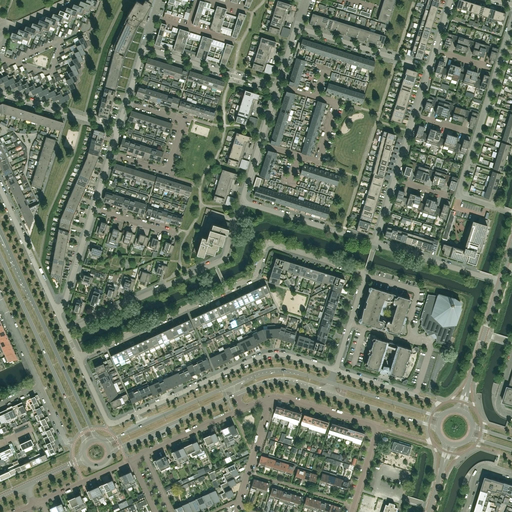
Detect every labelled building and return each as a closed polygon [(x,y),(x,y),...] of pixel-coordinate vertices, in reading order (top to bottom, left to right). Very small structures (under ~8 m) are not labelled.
[(92,5),(85,2),(80,0),(79,3),(80,3),(78,6),(86,8),(84,11),(89,13),(91,8),(92,5)] [(96,10),(100,1),(98,0),(86,0),(85,2),(92,5),(91,8),(96,10)] [(138,11),(142,3),(136,0),(131,8),(132,8),(138,11)] [(144,15),(152,3),(146,0),(144,0),(142,3),(138,11),(143,15),(144,15)] [(290,10),(292,5),(277,0),(276,6),(290,10)] [(387,23),(394,0),(383,0),(383,2),(382,7),(381,10),(380,9),(379,11),(380,11),(379,14),(378,20),(387,23)] [(471,13),(475,1),(472,0),(469,0),(466,11),(471,13)] [(203,7),(205,2),(200,1),(196,12),(201,14),(203,9),(209,11),(209,9),(203,7)] [(477,14),(480,2),(475,1),(471,13),(477,14)] [(482,16),(485,4),(480,2),(477,14),(482,16)] [(86,8),(78,6),(73,4),(73,6),(72,9),(79,11),(78,14),(82,16),(84,11),(86,8)] [(436,13),(437,8),(425,4),(425,5),(426,6),(425,9),(436,13)] [(487,17),(491,6),(485,4),(482,16),(487,17)] [(218,19),(222,7),(217,6),(215,10),(209,9),(209,11),(215,12),(213,18),(218,19)] [(284,14),(286,9),(288,10),(290,10),(276,6),(274,11),(284,14)] [(492,19),(496,7),(491,6),(487,17),(492,19)] [(79,11),(72,9),(67,7),(66,9),(65,12),(72,15),(73,15),(77,17),(78,14),(79,11)] [(225,13),(227,9),(222,7),(218,19),(223,21),(225,16),(231,17),(231,15),(225,13)] [(497,21),(501,9),(496,7),(492,19),(497,21)] [(134,17),(138,11),(132,8),(131,8),(128,14),(134,17)] [(436,13),(425,9),(424,9),(423,11),(424,11),(423,15),(434,18),(436,13)] [(503,22),(506,10),(501,9),(497,21),(503,22)] [(69,23),(72,15),(65,12),(60,10),(59,12),(58,15),(65,18),(64,21),(69,23)] [(141,21),(144,15),(143,15),(138,11),(134,17),(140,20),(141,21)] [(283,19),(284,14),(274,11),(273,16),(283,19)] [(201,14),(196,12),(192,24),(198,26),(199,21),(205,23),(206,21),(201,20),(200,19),(201,14)] [(65,18),(58,15),(53,13),(52,15),(51,18),(58,21),(59,22),(63,23),(64,21),(65,18)] [(241,26),(246,15),(239,13),(237,17),(231,15),(231,17),(237,19),(235,25),(241,26)] [(138,27),(141,21),(140,20),(134,17),(128,14),(126,17),(128,18),(126,22),(138,27)] [(315,25),(318,16),(313,14),(309,25),(312,26),(313,24),(315,25)] [(434,18),(423,15),(422,14),(422,16),(423,16),(422,20),(433,23),(434,18)] [(55,29),(58,21),(51,18),(46,16),(45,18),(44,21),(51,24),(50,27),(55,29)] [(281,24),(283,19),(273,16),(271,21),(281,24)] [(320,26),(323,17),(318,16),(315,25),(320,26)] [(325,28),(328,19),(323,17),(320,26),(325,28)] [(214,31),(218,19),(213,18),(212,23),(206,21),(205,23),(211,25),(209,30),(214,31)] [(51,24),(44,21),(39,19),(38,22),(37,24),(44,27),(43,30),(48,32),(50,27),(51,24)] [(222,26),(223,21),(218,19),(214,31),(219,33),(221,28),(227,30),(227,28),(222,26)] [(330,30),(333,20),(328,19),(325,28),(330,30)] [(433,23),(422,20),(421,19),(420,21),(421,21),(420,25),(431,28),(433,23)] [(336,31),(339,22),(333,20),(330,30),(336,31)] [(279,30),(281,24),(271,21),(269,26),(279,30)] [(44,27),(37,24),(32,22),(32,25),(31,28),(38,30),(37,33),(41,35),(43,30),(44,27)] [(138,27),(126,22),(124,26),(135,31),(138,27)] [(340,34),(344,24),(339,22),(336,31),(338,32),(338,33),(340,34)] [(165,29),(166,25),(161,23),(158,35),(163,37),(164,31),(171,33),(172,31),(165,29)] [(346,34),(349,25),(344,24),(340,34),(343,35),(344,34),(346,34)] [(236,38),(241,26),(235,25),(233,30),(227,28),(227,30),(233,32),(231,37),(236,38)] [(351,36),(354,27),(349,25),(346,34),(351,36)] [(431,28),(420,25),(419,25),(418,26),(420,26),(418,30),(429,33),(431,28)] [(38,30),(31,28),(26,26),(25,28),(24,31),(31,33),(31,34),(32,34),(36,36),(37,33),(38,30)] [(135,31),(124,26),(122,31),(133,36),(135,31)] [(278,35),(279,30),(269,26),(268,32),(278,35)] [(356,38),(359,28),(354,27),(351,36),(356,38)] [(362,39),(364,30),(359,28),(356,38),(362,39)] [(31,33),(24,31),(19,29),(18,31),(17,34),(24,37),(23,39),(28,41),(31,34),(31,33)] [(181,42),(184,30),(179,29),(178,33),(172,31),(171,33),(177,35),(176,41),(181,42)] [(194,40),(194,38),(188,36),(189,32),(184,30),(181,42),(186,44),(187,38),(194,40)] [(367,41),(370,32),(364,30),(362,39),(367,41)] [(429,33),(418,30),(417,30),(417,31),(418,32),(417,35),(428,39),(429,33)] [(133,36),(122,31),(120,35),(131,41),(133,36)] [(24,37),(17,34),(12,32),(10,37),(22,42),(23,39),(24,37)] [(372,42),(375,33),(370,32),(367,41),(372,42)] [(377,44),(380,35),(375,33),(372,42),(377,44)] [(449,47),(451,41),(454,42),(456,36),(447,33),(443,45),(449,47)] [(74,39),(76,44),(80,42),(83,49),(85,48),(88,47),(85,41),(86,40),(83,34),(77,37),(77,38),(74,39)] [(131,41),(120,35),(118,40),(129,45),(131,41)] [(161,42),(163,37),(158,35),(155,45),(160,46),(160,44),(167,46),(168,44),(161,42)] [(428,39),(417,35),(416,35),(415,36),(416,37),(415,40),(426,44),(428,39)] [(204,49),(207,37),(202,36),(201,40),(194,38),(194,40),(200,42),(199,48),(204,49)] [(455,48),(460,50),(464,38),(456,36),(454,42),(457,43),(455,48)] [(211,44),(212,39),(207,37),(204,49),(209,51),(210,46),(217,48),(217,46),(211,44)] [(274,47),(276,42),(261,37),(260,42),(274,47)] [(468,46),(470,47),(472,41),(464,38),(460,50),(466,52),(468,46)] [(293,58),(296,58),(297,58),(300,49),(305,50),(308,41),(302,39),(301,43),(298,42),(293,58)] [(129,45),(118,40),(116,45),(127,50),(129,45)] [(426,44),(415,40),(414,40),(414,42),(415,42),(414,46),(425,49),(426,44)] [(178,52),(181,42),(176,41),(174,46),(168,44),(167,46),(173,48),(173,50),(178,52)] [(313,42),(308,41),(305,50),(310,52),(313,42)] [(472,54),(477,55),(481,43),(472,41),(470,47),(473,48),(472,54)] [(80,42),(76,44),(73,45),(73,46),(70,47),(72,52),(73,51),(75,50),(78,49),(81,56),(83,55),(85,54),(83,49),(80,42)] [(191,51),(184,49),(186,44),(181,42),(178,52),(183,53),(183,51),(190,53),(191,51)] [(268,51),(270,46),(272,47),(274,47),(260,42),(258,48),(268,51)] [(315,53),(318,44),(313,42),(310,52),(315,53)] [(229,57),(233,45),(226,43),(225,48),(217,46),(217,48),(224,50),(222,55),(229,57)] [(485,52),(487,52),(489,46),(481,43),(477,55),(483,57),(485,52)] [(320,55),(323,46),(318,44),(315,53),(320,55)] [(127,50),(116,45),(114,50),(125,54),(127,50)] [(425,49),(414,46),(413,45),(412,47),(413,47),(412,51),(423,54),(425,49)] [(325,56),(328,47),(323,46),(320,55),(325,56)] [(493,65),(498,49),(489,46),(487,52),(490,53),(488,59),(490,59),(489,63),(493,64),(493,65)] [(331,58),(334,49),(328,47),(325,56),(331,58)] [(201,59),(204,49),(199,48),(197,53),(191,51),(190,53),(196,55),(196,57),(201,59)] [(266,56),(268,51),(258,48),(256,53),(266,56)] [(73,51),(72,52),(71,52),(71,53),(66,55),(67,58),(73,55),(73,57),(76,55),(79,62),(81,61),(83,60),(81,56),(78,49),(75,50),(73,51)] [(213,58),(207,56),(209,51),(204,49),(201,59),(206,60),(206,58),(213,60),(213,58)] [(336,60),(339,50),(334,49),(331,58),(336,60)] [(124,56),(125,54),(114,50),(112,57),(123,61),(124,56)] [(341,61),(344,52),(339,50),(336,60),(341,61)] [(423,54),(412,51),(411,50),(410,52),(411,52),(410,56),(421,59),(423,54)] [(346,63),(349,54),(344,52),(341,61),(346,63)] [(265,61),(266,56),(256,53),(255,58),(265,61)] [(351,65),(354,55),(349,54),(346,63),(351,65)] [(76,55),(73,57),(69,59),(71,63),(74,62),(77,69),(79,68),(81,67),(79,62),(76,55)] [(225,66),(229,57),(222,55),(221,60),(213,58),(213,60),(220,63),(220,65),(225,66)] [(357,66),(359,57),(354,55),(351,65),(357,66)] [(122,66),(123,61),(112,57),(111,62),(122,66)] [(362,68),(365,59),(359,57),(357,66),(362,68)] [(263,66),(265,61),(255,58),(253,63),(263,66)] [(296,58),(295,63),(304,66),(306,61),(302,60),(300,59),(297,58),(296,58)] [(152,70),(155,60),(149,59),(148,63),(146,63),(145,67),(152,70)] [(367,69),(370,60),(365,59),(362,68),(367,69)] [(158,71),(161,62),(155,60),(152,70),(158,71)] [(372,71),(375,62),(370,60),(367,69),(372,71)] [(446,68),(443,68),(445,62),(439,60),(435,72),(444,75),(446,68)] [(74,62),(71,63),(69,65),(71,68),(71,69),(75,76),(77,75),(79,74),(77,69),(74,62)] [(120,70),(122,66),(111,62),(110,67),(120,70)] [(163,73),(166,64),(161,62),(158,71),(163,73)] [(262,72),(263,66),(253,63),(252,68),(262,72)] [(302,72),(304,66),(295,63),(293,69),(302,72)] [(169,75),(172,66),(166,64),(163,73),(169,75)] [(452,77),(456,65),(450,64),(448,69),(446,68),(444,75),(452,77)] [(460,80),(462,74),(460,73),(461,67),(456,65),(452,77),(451,80),(457,81),(458,79),(460,80)] [(174,76),(177,67),(172,66),(169,75),(174,76)] [(119,75),(120,70),(110,67),(109,72),(119,75)] [(180,78),(182,69),(177,67),(174,76),(180,78)] [(416,77),(417,72),(405,68),(405,70),(406,70),(405,74),(416,77)] [(77,81),(75,76),(71,69),(67,71),(69,75),(69,76),(73,83),(75,82),(77,81)] [(185,80),(188,71),(182,69),(180,78),(185,80)] [(301,77),(302,72),(293,69),(291,74),(301,77)] [(462,83),(468,85),(472,71),(467,69),(465,75),(462,74),(460,80),(463,81),(462,83)] [(476,87),(479,79),(476,78),(478,72),(472,71),(468,85),(476,87)] [(485,90),(491,72),(487,71),(486,75),(483,74),(483,75),(482,80),(479,79),(476,87),(485,90)] [(118,80),(119,75),(109,72),(107,77),(118,80)] [(10,79),(9,77),(8,74),(0,78),(0,83),(4,82),(10,79)] [(17,81),(14,74),(9,77),(10,79),(4,82),(5,84),(6,87),(10,84),(17,81)] [(299,82),(301,77),(291,74),(290,79),(299,82)] [(416,77),(405,74),(404,74),(403,75),(404,75),(403,79),(414,82),(416,77)] [(75,88),(73,83),(69,76),(65,78),(70,90),(72,89),(73,89),(75,88)] [(117,85),(118,80),(107,77),(106,82),(117,85)] [(24,83),(23,81),(22,79),(18,80),(17,81),(10,84),(11,87),(12,89),(17,86),(24,83)] [(31,85),(28,79),(23,81),(24,83),(17,86),(18,89),(19,91),(24,89),(31,85)] [(217,90),(219,80),(215,79),(212,87),(211,88),(217,90)] [(297,87),(299,82),(290,79),(288,84),(297,87)] [(414,82),(403,79),(402,79),(402,80),(403,81),(402,84),(413,88),(414,82)] [(223,86),(225,82),(219,80),(217,90),(222,91),(223,86)] [(115,90),(117,85),(106,82),(105,87),(115,90)] [(38,87),(37,87),(35,83),(32,85),(31,85),(24,89),(25,91),(26,93),(31,91),(38,87)] [(331,94),(334,85),(328,83),(325,92),(331,94)] [(413,88),(402,84),(400,84),(400,85),(401,86),(400,89),(411,93),(413,88)] [(44,90),(44,89),(42,85),(38,87),(37,87),(38,87),(31,91),(32,93),(33,95),(38,93),(44,90)] [(336,96),(339,87),(334,85),(331,94),(336,96)] [(143,98),(146,89),(139,86),(137,91),(139,92),(138,96),(143,98)] [(51,92),(51,91),(49,87),(45,89),(44,89),(44,90),(38,93),(39,95),(38,95),(39,97),(44,95),(51,92)] [(115,91),(115,90),(105,87),(104,91),(114,95),(115,92),(115,91)] [(341,97),(344,88),(339,87),(336,96),(341,97)] [(346,99),(349,90),(344,88),(341,97),(346,99)] [(58,94),(57,91),(56,89),(52,91),(51,91),(51,92),(44,95),(45,97),(46,99),(51,97),(58,94)] [(65,96),(62,89),(57,91),(58,94),(51,97),(52,99),(53,101),(58,99),(65,96)] [(72,98),(71,97),(72,96),(71,93),(74,91),(72,89),(70,90),(69,90),(70,93),(66,95),(65,96),(58,99),(59,101),(60,104),(72,98)] [(149,100),(152,91),(146,89),(143,98),(149,100)] [(409,98),(411,93),(400,89),(399,89),(398,91),(399,91),(398,94),(409,98)] [(258,100),(259,94),(245,90),(243,95),(258,100)] [(352,101),(354,91),(349,90),(346,99),(352,101)] [(114,95),(104,91),(102,96),(113,100),(113,99),(114,96),(114,97),(114,95)] [(154,101),(157,92),(152,91),(149,100),(154,101)] [(294,99),(295,94),(286,91),(284,97),(294,99)] [(357,102),(360,93),(354,91),(352,101),(357,102)] [(160,103),(163,94),(157,92),(154,101),(160,103)] [(362,104),(365,95),(360,93),(357,102),(362,104)] [(165,105),(168,96),(163,94),(160,103),(165,105)] [(408,103),(409,98),(398,94),(397,94),(397,96),(398,96),(397,100),(408,103)] [(252,104),(253,99),(255,99),(258,100),(243,95),(242,100),(252,104)] [(436,100),(437,98),(428,95),(423,110),(429,111),(431,106),(434,107),(436,100)] [(113,101),(113,100),(102,96),(101,101),(112,105),(112,104),(112,101),(113,101)] [(171,107),(174,97),(168,96),(165,105),(171,107)] [(176,108),(179,99),(174,97),(171,107),(176,108)] [(292,105),(294,99),(284,97),(283,102),(292,105)] [(437,98),(436,100),(434,107),(436,108),(435,113),(440,115),(441,114),(444,103),(445,101),(445,99),(437,97),(437,98)] [(408,103),(397,100),(396,99),(395,101),(396,101),(395,105),(406,108),(408,103)] [(188,112),(191,103),(191,102),(186,100),(186,103),(183,110),(188,112)] [(250,109),(252,104),(242,100),(240,106),(250,109)] [(112,106),(112,105),(101,101),(100,106),(111,109),(110,109),(111,106),(112,106)] [(325,109),(327,104),(318,101),(316,106),(325,109)] [(450,112),(452,106),(453,106),(453,103),(445,101),(444,103),(441,114),(440,115),(446,117),(448,111),(450,112)] [(290,110),(292,105),(283,102),(281,107),(290,110)] [(3,113),(7,114),(9,105),(2,103),(0,104),(0,112),(1,114),(3,113)] [(406,108),(395,105),(394,104),(394,106),(395,106),(394,110),(404,113),(406,108)] [(110,111),(111,109),(100,106),(99,111),(109,114),(110,113),(109,113),(110,110),(110,111)] [(248,114),(250,109),(240,106),(238,111),(248,114)] [(323,114),(325,109),(316,106),(314,112),(323,114)] [(457,119),(460,110),(461,108),(453,106),(452,106),(450,112),(453,113),(451,118),(457,120),(457,119)] [(289,115),(290,110),(281,107),(280,112),(289,115)] [(467,117),(469,112),(469,111),(461,108),(460,110),(457,119),(457,120),(463,122),(464,116),(467,117)] [(473,129),(478,111),(473,109),(472,112),(469,111),(469,112),(467,117),(470,118),(468,124),(470,124),(469,128),(473,129)] [(404,113),(394,110),(392,110),(392,111),(393,112),(392,115),(403,119),(404,113)] [(108,118),(109,115),(109,114),(99,111),(97,116),(108,119),(108,118)] [(136,122),(139,113),(133,111),(132,116),(130,116),(128,120),(136,122)] [(247,119),(248,114),(238,111),(237,116),(247,119)] [(287,120),(289,115),(280,112),(278,117),(287,120)] [(322,120),(323,114),(314,112),(313,117),(322,120)] [(141,124),(144,115),(139,113),(136,122),(141,124)] [(147,126),(150,117),(144,115),(141,124),(147,126)] [(403,119),(392,115),(391,115),(390,116),(391,117),(390,120),(401,124),(403,119)] [(245,124),(247,119),(237,116),(235,121),(245,124)] [(152,128),(155,118),(150,117),(147,126),(152,128)] [(286,125),(287,120),(278,117),(276,122),(286,125)] [(320,125),(322,120),(313,117),(311,122),(320,125)] [(158,129),(161,120),(155,118),(152,128),(158,129)] [(163,131),(166,122),(161,120),(158,129),(163,131)] [(168,134),(169,133),(170,128),(172,123),(166,122),(163,131),(163,133),(168,134)] [(284,131),(286,125),(276,122),(275,128),(284,131)] [(319,130),(320,125),(311,122),(309,127),(319,130)] [(423,139),(425,133),(423,132),(424,127),(419,125),(414,139),(420,141),(421,139),(423,139)] [(317,135),(319,130),(309,127),(308,132),(317,135)] [(282,136),(284,131),(275,128),(273,133),(282,136)] [(425,143),(431,144),(435,130),(430,128),(428,134),(425,133),(423,139),(426,140),(425,143)] [(105,133),(105,132),(94,129),(93,133),(104,137),(104,136),(103,136),(104,133),(105,133)] [(440,145),(442,138),(439,138),(441,132),(435,130),(431,144),(437,146),(438,144),(440,145)] [(393,140),(394,134),(382,131),(382,132),(383,133),(382,136),(393,140)] [(249,142),(251,137),(236,132),(235,138),(249,142)] [(315,140),(317,135),(308,132),(306,137),(315,140)] [(103,138),(104,137),(93,133),(92,138),(102,141),(103,141),(102,141),(103,138)] [(281,141),(282,136),(273,133),(272,138),(281,141)] [(440,145),(448,147),(452,135),(447,134),(445,139),(442,138),(440,145)] [(456,152),(459,143),(456,143),(458,137),(452,135),(448,147),(448,150),(456,152)] [(392,145),(393,140),(382,136),(381,136),(381,138),(382,138),(381,142),(392,145)] [(465,155),(471,137),(470,137),(467,136),(465,139),(463,139),(462,144),(459,143),(456,152),(465,155)] [(55,145),(56,140),(46,137),(44,142),(55,145)] [(314,146),(315,140),(306,137),(305,143),(314,146)] [(243,146),(245,141),(247,142),(249,143),(249,142),(235,138),(233,143),(243,146)] [(279,146),(281,141),(272,138),(270,143),(279,146)] [(127,151),(130,142),(122,139),(121,144),(123,144),(121,149),(127,151)] [(390,150),(392,145),(381,142),(380,141),(379,143),(380,143),(379,147),(390,150)] [(53,150),(55,145),(44,142),(43,147),(53,150)] [(132,152),(135,143),(130,142),(127,151),(132,152)] [(508,150),(510,145),(500,142),(498,147),(508,150)] [(100,149),(101,146),(90,143),(89,147),(100,151),(100,149)] [(138,154),(141,145),(135,143),(132,152),(138,154)] [(241,151),(243,146),(233,143),(231,148),(241,151)] [(312,151),(314,146),(305,143),(303,148),(312,151)] [(394,154),(393,154),(392,158),(396,159),(401,145),(397,144),(394,154)] [(143,156),(146,147),(141,145),(138,154),(143,156)] [(52,155),(53,150),(43,147),(41,151),(52,155)] [(149,158),(152,148),(146,147),(143,156),(149,158)] [(390,150),(379,147),(378,147),(378,148),(379,149),(378,152),(389,156),(389,155),(390,150)] [(506,156),(508,150),(498,147),(497,153),(506,156)] [(154,159),(157,150),(152,148),(149,158),(154,159)] [(240,156),(241,151),(231,148),(230,153),(240,156)] [(311,156),(312,151),(303,148),(301,153),(311,156)] [(161,156),(163,152),(157,150),(154,159),(160,161),(161,156)] [(275,158),(277,153),(268,150),(266,156),(275,158)] [(50,159),(52,155),(41,151),(40,156),(50,159)] [(98,158),(98,155),(88,152),(87,157),(98,160),(98,159),(98,158)] [(388,161),(389,156),(378,152),(377,152),(377,153),(378,154),(377,157),(388,161)] [(238,162),(240,156),(230,153),(228,159),(238,162)] [(505,161),(506,156),(497,153),(495,158),(505,161)] [(48,164),(50,159),(40,156),(38,161),(48,164)] [(274,164),(275,158),(266,156),(265,161),(274,164)] [(10,162),(8,157),(0,160),(0,165),(0,166),(10,162)] [(388,161),(377,157),(376,157),(375,159),(376,159),(375,163),(386,166),(387,166),(386,166),(388,161)] [(503,166),(505,161),(495,158),(493,163),(503,166)] [(237,167),(238,162),(228,159),(227,164),(237,167)] [(409,176),(411,170),(414,171),(416,165),(417,163),(408,160),(403,174),(409,176)] [(47,169),(48,164),(38,161),(37,166),(47,169)] [(272,169),(274,164),(265,161),(263,166),(272,169)] [(12,167),(10,162),(0,166),(2,171),(12,167)] [(386,166),(375,163),(374,162),(374,164),(375,164),(374,168),(385,171),(386,166)] [(501,171),(503,166),(493,163),(492,168),(501,171)] [(119,175),(122,166),(117,164),(115,169),(114,168),(112,173),(119,175)] [(305,176),(308,166),(303,165),(300,174),(305,176)] [(424,168),(416,165),(414,171),(416,172),(415,178),(420,180),(424,168)] [(428,176),(430,177),(432,170),(430,169),(430,167),(424,165),(424,168),(420,180),(426,181),(426,180),(428,176)] [(45,174),(47,169),(37,166),(35,171),(45,174)] [(125,177),(128,168),(122,166),(119,175),(125,177)] [(270,174),(272,169),(263,166),(261,171),(270,174)] [(311,177),(313,168),(308,166),(305,176),(311,177)] [(13,172),(11,167),(12,167),(2,171),(5,176),(13,172)] [(130,179),(133,169),(128,168),(125,177),(130,179)] [(316,179),(319,170),(313,168),(311,177),(316,179)] [(385,171),(374,168),(373,168),(373,169),(374,170),(373,173),(385,177),(384,176),(385,171)] [(136,180),(139,171),(133,169),(130,179),(136,180)] [(235,179),(237,174),(222,169),(221,175),(235,179)] [(437,185),(441,170),(436,169),(435,171),(432,170),(430,177),(433,177),(431,183),(437,185)] [(321,180),(324,171),(319,170),(316,179),(321,180)] [(444,181),(447,182),(449,175),(446,175),(447,172),(441,170),(437,185),(443,187),(444,181)] [(44,179),(45,174),(35,171),(34,176),(44,179)] [(141,182),(144,173),(139,171),(136,180),(141,182)] [(269,179),(270,174),(261,171),(260,176),(269,179)] [(326,182),(329,173),(324,171),(321,180),(326,182)] [(15,177),(13,172),(5,176),(7,180),(15,177)] [(147,184),(150,174),(144,173),(141,182),(147,184)] [(331,184),(334,174),(329,173),(326,182),(331,184)] [(383,182),(385,177),(373,173),(372,175),(373,175),(372,179),(383,182)] [(152,185),(155,176),(150,174),(147,184),(152,185)] [(337,185),(340,176),(334,174),(331,184),(337,185)] [(229,183),(231,178),(233,179),(235,179),(221,175),(219,180),(229,183)] [(453,194),(458,178),(449,175),(447,182),(450,183),(448,188),(450,189),(449,193),(453,194)] [(42,184),(44,179),(34,176),(32,181),(42,184)] [(17,181),(15,177),(7,180),(9,185),(17,181)] [(254,195),(259,197),(262,188),(259,187),(261,179),(256,177),(252,190),(255,191),(254,195)] [(383,182),(372,179),(371,178),(371,180),(372,180),(371,184),(381,187),(383,182)] [(227,188),(229,183),(219,180),(217,185),(227,188)] [(19,186),(17,181),(9,185),(11,190),(19,186)] [(41,189),(42,184),(32,181),(31,186),(41,189)] [(381,187),(371,184),(369,183),(369,185),(370,185),(369,189),(380,192),(381,187)] [(226,193),(227,188),(217,185),(216,190),(226,193)] [(21,190),(19,186),(11,190),(13,194),(21,190)] [(262,188),(259,197),(264,199),(267,189),(262,188)] [(269,200),(272,191),(267,189),(264,199),(269,200)] [(378,198),(380,192),(369,189),(368,189),(367,190),(368,191),(367,194),(378,198)] [(23,195),(21,190),(13,194),(15,199),(23,195)] [(224,198),(226,193),(216,190),(214,195),(224,198)] [(404,191),(398,190),(394,204),(403,207),(404,204),(403,204),(405,198),(403,197),(404,191)] [(275,202),(277,193),(272,191),(269,200),(275,202)] [(111,203),(113,194),(106,192),(105,197),(106,197),(105,202),(111,203)] [(280,204),(283,194),(277,193),(275,202),(280,204)] [(404,204),(412,207),(415,195),(410,193),(408,199),(405,198),(403,204),(404,204)] [(116,205),(119,196),(113,194),(111,203),(116,205)] [(285,205),(288,196),(283,194),(280,204),(285,205)] [(377,203),(378,198),(367,194),(366,194),(366,195),(367,196),(366,199),(377,203)] [(25,200),(23,195),(15,199),(17,204),(25,200)] [(223,204),(224,198),(214,195),(213,201),(223,204)] [(422,203),(419,202),(421,198),(421,197),(415,195),(412,207),(420,209),(422,203)] [(122,207),(124,198),(119,196),(116,205),(122,207)] [(290,207),(293,198),(288,196),(285,205),(290,207)] [(127,209),(130,199),(124,198),(122,207),(127,209)] [(295,208),(298,199),(293,198),(290,207),(295,208)] [(429,212),(428,212),(432,200),(427,198),(426,199),(425,204),(422,203),(420,209),(419,212),(428,214),(429,212)] [(132,210),(135,201),(130,199),(127,209),(132,210)] [(300,210),(303,201),(298,199),(295,208),(300,210)] [(377,203),(366,199),(365,199),(364,200),(365,201),(364,204),(375,208),(377,203)] [(20,208),(28,205),(25,200),(17,204),(19,208),(20,208)] [(439,208),(436,207),(438,203),(438,202),(432,200),(428,212),(429,212),(437,215),(439,208)] [(445,220),(450,204),(450,201),(447,200),(445,204),(443,203),(442,209),(439,208),(437,215),(440,215),(439,218),(445,220)] [(138,212),(141,203),(135,201),(132,210),(138,212)] [(306,212),(308,202),(303,201),(300,210),(306,212)] [(311,213),(314,204),(308,202),(306,212),(311,213)] [(144,214),(146,205),(141,203),(138,212),(144,214)] [(34,217),(38,204),(32,207),(29,208),(23,210),(23,211),(21,212),(25,221),(34,217)] [(316,215),(319,206),(314,204),(311,213),(316,215)] [(375,208),(364,204),(363,204),(363,206),(364,206),(363,210),(373,213),(375,208)] [(321,216),(324,207),(319,206),(316,215),(321,216)] [(326,218),(329,209),(324,207),(321,216),(326,218)] [(373,213),(363,210),(361,209),(361,211),(362,211),(361,215),(372,218),(373,213)] [(447,240),(454,216),(453,215),(454,211),(451,210),(443,234),(440,243),(441,243),(442,239),(444,239),(447,240)] [(181,221),(183,217),(183,216),(178,214),(175,224),(180,225),(181,221)] [(372,218),(361,215),(360,214),(359,216),(360,216),(359,220),(370,223),(372,218)] [(225,240),(230,223),(204,215),(192,253),(207,257),(209,253),(214,254),(216,249),(217,250),(219,244),(222,245),(222,244),(223,240),(225,240)] [(31,226),(33,220),(34,217),(25,221),(28,227),(29,230),(31,226)] [(487,226),(486,225),(488,220),(479,218),(477,223),(472,221),(465,245),(464,250),(467,251),(464,260),(467,261),(466,262),(475,264),(487,226)] [(369,228),(370,223),(359,220),(358,220),(358,221),(359,221),(358,225),(369,228)] [(107,234),(110,226),(107,225),(107,224),(107,223),(101,222),(100,226),(98,226),(95,233),(98,234),(97,234),(103,235),(104,233),(107,234)] [(69,230),(70,227),(59,224),(58,228),(69,232),(69,231),(69,230)] [(369,228),(358,225),(357,225),(356,226),(357,227),(356,230),(367,234),(369,228)] [(389,238),(392,228),(393,228),(393,226),(388,225),(384,236),(389,238)] [(69,234),(69,232),(58,228),(58,233),(68,236),(69,234)] [(118,244),(122,232),(119,232),(119,230),(113,228),(112,233),(110,232),(107,240),(110,240),(109,241),(118,244)] [(397,230),(393,228),(392,228),(389,238),(394,239),(397,230)] [(405,242),(408,233),(409,231),(403,229),(403,231),(400,241),(405,242)] [(403,231),(397,230),(394,239),(400,241),(403,231)] [(132,243),(135,235),(132,234),(132,233),(132,232),(127,231),(125,235),(123,235),(121,242),(123,243),(129,244),(129,242),(132,243)] [(67,240),(68,236),(58,233),(57,238),(57,239),(67,241),(67,242),(68,240),(67,240)] [(413,234),(408,233),(405,242),(410,244),(413,234)] [(415,246),(419,234),(413,233),(413,234),(410,244),(415,246)] [(420,247),(424,236),(424,235),(419,233),(419,234),(415,246),(420,247)] [(146,235),(142,234),(140,234),(138,238),(136,238),(134,245),(139,247),(140,244),(146,246),(147,240),(148,238),(145,237),(146,235)] [(426,249),(429,238),(424,236),(420,247),(426,249)] [(157,253),(161,242),(158,241),(158,239),(153,238),(151,242),(149,242),(148,247),(150,247),(153,248),(152,251),(152,252),(153,252),(157,253)] [(436,247),(438,240),(429,238),(426,249),(431,251),(432,246),(436,247)] [(171,254),(174,246),(171,245),(171,243),(166,242),(164,246),(162,246),(160,251),(163,251),(171,254)] [(99,258),(103,247),(93,244),(90,253),(95,255),(94,257),(99,258)] [(448,255),(451,246),(443,244),(441,249),(444,250),(443,254),(448,256),(448,255)] [(459,258),(461,250),(461,249),(456,248),(453,257),(453,258),(458,259),(458,258),(459,258)] [(464,260),(467,251),(464,250),(461,249),(461,250),(459,258),(460,258),(460,260),(464,261),(464,260)] [(287,270),(290,262),(284,260),(276,258),(273,265),(271,271),(280,273),(281,269),(283,270),(283,269),(287,270)] [(165,275),(168,266),(162,265),(163,262),(157,261),(155,268),(157,269),(156,273),(158,274),(161,275),(162,274),(165,275)] [(293,273),(296,263),(290,262),(287,270),(287,271),(293,273)] [(298,276),(302,265),(296,263),(293,273),(292,274),(298,276)] [(304,278),(307,267),(302,265),(298,276),(304,278)] [(52,267),(50,266),(49,271),(51,271),(51,272),(61,274),(62,270),(61,270),(52,267)] [(310,280),(313,269),(307,267),(304,278),(310,280)] [(315,282),(319,271),(313,269),(310,280),(315,282)] [(92,283),(94,275),(95,272),(92,270),(90,276),(84,275),(83,278),(82,280),(92,283)] [(148,282),(151,274),(142,271),(140,271),(138,276),(141,276),(139,281),(145,283),(145,281),(148,282)] [(280,274),(280,273),(271,271),(270,276),(279,279),(280,274)] [(321,283),(322,282),(325,272),(319,271),(315,282),(321,283)] [(60,283),(61,274),(51,272),(50,274),(60,283)] [(328,283),(330,274),(325,272),(322,282),(328,283)] [(342,286),(344,279),(336,276),(330,274),(328,283),(332,284),(332,285),(334,286),(332,290),(340,292),(342,286)] [(132,290),(135,282),(135,280),(124,276),(122,283),(124,284),(123,289),(128,290),(129,289),(132,290)] [(281,279),(279,279),(270,276),(268,282),(279,285),(281,279)] [(115,298),(118,289),(113,288),(113,285),(108,284),(106,291),(108,292),(106,296),(112,298),(112,297),(115,298)] [(270,294),(265,284),(260,286),(265,297),(270,294)] [(256,289),(260,299),(265,297),(260,286),(256,289)] [(399,334),(400,333),(401,331),(400,330),(402,323),(405,323),(406,318),(404,317),(405,314),(410,299),(371,287),(370,287),(359,321),(360,322),(399,334)] [(260,299),(256,289),(251,291),(255,301),(260,299)] [(339,298),(340,292),(332,290),(330,289),(328,295),(339,298)] [(99,305),(103,293),(94,291),(93,292),(91,291),(89,298),(91,299),(90,304),(95,306),(96,304),(99,305)] [(254,304),(256,303),(255,301),(251,291),(246,293),(250,303),(253,302),(254,304)] [(250,303),(246,293),(241,295),(246,306),(250,303)] [(456,321),(460,309),(460,308),(460,309),(458,309),(459,304),(458,303),(459,302),(460,302),(454,298),(438,294),(438,295),(438,296),(437,296),(436,296),(428,294),(420,319),(421,321),(420,325),(428,335),(434,333),(436,336),(436,342),(448,345),(448,346),(454,327),(454,325),(455,325),(456,323),(455,323),(456,322),(456,321)] [(236,298),(241,308),(246,306),(241,295),(236,298)] [(337,304),(339,298),(328,295),(326,301),(337,304)] [(239,311),(241,310),(241,308),(236,298),(231,300),(236,310),(239,309),(239,311)] [(226,302),(231,312),(236,310),(231,300),(226,302)] [(335,310),(337,304),(326,301),(324,306),(335,310)] [(83,313),(85,305),(76,302),(73,311),(79,313),(79,312),(83,313)] [(231,312),(226,302),(221,304),(226,315),(231,312)] [(226,315),(221,304),(216,307),(221,317),(226,315)] [(333,316),(335,310),(324,306),(323,312),(333,316)] [(221,317),(216,307),(211,309),(216,319),(221,317)] [(206,311),(211,321),(216,319),(211,309),(206,311)] [(211,321),(206,311),(201,313),(206,324),(211,321)] [(332,321),(333,316),(323,312),(321,318),(332,321)] [(206,324),(201,313),(197,316),(201,326),(206,324)] [(201,326),(197,316),(192,318),(196,327),(200,324),(201,326)] [(330,327),(332,321),(321,318),(320,318),(318,323),(319,323),(319,324),(330,327)] [(194,330),(189,319),(184,321),(189,332),(194,330)] [(184,334),(189,332),(184,321),(179,324),(184,334)] [(184,334),(179,324),(174,326),(179,336),(184,334)] [(328,333),(330,327),(319,324),(317,329),(328,333)] [(179,336),(174,326),(169,328),(174,338),(179,336)] [(283,339),(286,328),(286,327),(285,326),(284,328),(281,327),(280,329),(271,329),(272,337),(277,337),(277,338),(283,339)] [(263,330),(258,332),(262,341),(267,338),(266,337),(272,337),(271,329),(271,327),(267,327),(267,329),(263,330)] [(174,338),(169,328),(164,330),(169,341),(174,338)] [(288,341),(291,330),(291,329),(286,328),(283,339),(288,341)] [(326,338),(328,333),(317,329),(317,330),(319,330),(317,336),(326,338)] [(169,341),(164,330),(159,333),(164,343),(169,341)] [(258,332),(257,330),(252,332),(253,334),(257,343),(262,341),(258,332)] [(293,342),(296,332),(291,330),(288,341),(293,342)] [(159,333),(155,335),(159,345),(160,347),(165,345),(164,343),(159,333)] [(302,346),(305,337),(305,335),(299,333),(296,344),(302,346)] [(0,342),(8,338),(6,334),(0,336),(0,342)] [(257,343),(253,334),(248,336),(253,347),(258,345),(257,343)] [(155,347),(154,346),(158,344),(159,345),(155,335),(150,337),(154,347),(155,347)] [(253,347),(248,336),(247,335),(242,338),(243,339),(248,349),(253,347)] [(322,352),(324,344),(324,345),(326,338),(317,336),(318,336),(317,340),(315,340),(314,341),(310,340),(308,348),(313,350),(314,349),(322,352)] [(154,347),(150,337),(145,339),(149,350),(154,347)] [(308,348),(310,340),(310,339),(305,337),(302,346),(308,348)] [(405,376),(404,375),(404,374),(403,374),(406,366),(407,366),(408,366),(407,363),(409,362),(408,361),(408,360),(410,353),(411,353),(412,352),(411,350),(412,349),(373,337),(373,338),(372,339),(372,340),(372,341),(373,341),(371,349),(370,349),(369,349),(368,349),(369,352),(368,352),(369,354),(369,355),(366,362),(365,362),(365,363),(364,363),(365,365),(365,366),(380,370),(381,370),(381,373),(383,374),(384,372),(385,372),(403,377),(405,376)] [(0,347),(10,343),(8,338),(0,342),(0,347)] [(149,350),(145,339),(140,342),(145,352),(149,350)] [(243,339),(238,341),(243,351),(248,349),(243,339)] [(243,351),(238,341),(239,343),(234,345),(238,354),(243,351)] [(145,352),(140,342),(135,344),(140,354),(145,352)] [(12,348),(10,343),(0,347),(0,350),(1,353),(4,352),(12,348)] [(140,354),(135,344),(130,346),(135,356),(140,354)] [(238,354),(234,345),(229,347),(233,356),(238,354)] [(135,356),(130,346),(125,348),(130,359),(135,356)] [(229,360),(228,358),(233,356),(229,347),(224,349),(229,360)] [(15,352),(12,348),(4,352),(6,356),(15,352)] [(120,351),(125,361),(125,362),(130,360),(130,359),(125,348),(120,351)] [(229,360),(224,349),(224,350),(219,352),(224,362),(229,360)] [(125,361),(120,351),(115,353),(120,363),(125,361)] [(15,352),(6,356),(4,357),(6,362),(8,361),(9,361),(10,362),(12,361),(12,360),(18,359),(15,352)] [(224,362),(219,352),(214,354),(219,365),(224,362)] [(365,354),(360,352),(356,366),(361,368),(365,354)] [(120,363),(115,353),(110,355),(115,366),(120,363)] [(214,354),(215,356),(210,358),(214,367),(219,365),(214,354)] [(211,366),(206,356),(201,358),(206,369),(211,366)] [(206,369),(201,358),(201,360),(197,362),(201,371),(206,369)] [(101,364),(103,363),(106,370),(114,366),(110,359),(100,363),(101,364)] [(201,371),(197,362),(196,360),(191,363),(196,373),(201,371)] [(196,373),(191,363),(191,362),(186,365),(192,377),(191,375),(196,373)] [(103,363),(101,364),(95,367),(94,367),(97,374),(106,370),(103,363)] [(192,377),(186,365),(187,367),(182,369),(187,379),(192,377)] [(176,369),(178,373),(182,382),(187,379),(182,369),(181,366),(176,369)] [(108,374),(106,370),(97,374),(99,378),(108,374)] [(182,382),(178,373),(173,375),(177,384),(182,382)] [(110,379),(108,374),(99,378),(102,383),(110,379)] [(177,384),(173,375),(168,377),(172,386),(177,384)] [(167,388),(163,380),(162,377),(157,380),(162,391),(167,388)] [(172,386),(168,377),(163,380),(167,388),(172,386)] [(112,384),(110,379),(102,383),(104,388),(112,384)] [(162,391),(157,380),(152,382),(153,384),(157,393),(162,391)] [(115,388),(112,384),(104,388),(106,392),(115,388)] [(157,393),(153,384),(149,386),(148,385),(152,395),(157,393)] [(147,396),(142,385),(137,387),(142,398),(147,396)] [(152,395),(148,385),(143,387),(142,385),(147,396),(152,393),(152,395)] [(137,387),(132,389),(133,391),(137,400),(142,398),(137,387)] [(511,388),(509,387),(507,387),(503,402),(511,404),(511,388)] [(117,393),(115,388),(106,392),(108,397),(117,393)] [(137,400),(133,391),(128,394),(132,402),(137,400)] [(119,397),(117,393),(108,397),(110,401),(119,397)] [(130,402),(126,394),(119,397),(122,404),(121,404),(122,405),(121,405),(122,406),(130,402)] [(40,407),(36,399),(39,398),(37,395),(30,398),(33,403),(30,405),(33,410),(35,409),(40,407)] [(122,404),(119,397),(110,401),(113,408),(114,408),(113,408),(119,405),(120,406),(122,406),(121,405),(122,405),(121,404),(122,404)] [(26,412),(22,402),(17,404),(21,414),(26,412)] [(21,414),(17,404),(12,406),(16,416),(21,414)] [(45,418),(41,410),(44,409),(42,405),(40,407),(35,409),(38,414),(35,415),(38,421),(40,420),(45,418)] [(16,416),(12,406),(7,409),(12,420),(11,418),(16,416)] [(281,419),(285,408),(282,407),(276,406),(276,407),(273,416),(281,419)] [(289,421),(292,411),(293,410),(290,410),(284,408),(285,408),(281,419),(289,421)] [(12,420),(7,409),(2,411),(6,421),(7,422),(12,420)] [(297,425),(299,417),(301,418),(302,413),(298,412),(292,411),(289,421),(289,423),(289,422),(297,425)] [(309,427),(312,417),(312,416),(310,416),(304,414),(300,427),(301,425),(309,427)] [(50,429),(46,421),(49,420),(48,416),(45,418),(40,420),(43,425),(40,426),(43,432),(45,431),(50,429)] [(316,431),(320,419),(318,418),(318,419),(312,417),(309,427),(308,429),(309,429),(309,428),(316,431)] [(326,428),(327,426),(328,426),(330,422),(326,421),(320,419),(316,431),(324,433),(325,433),(324,434),(325,434),(326,428)] [(337,436),(340,425),(338,424),(337,425),(331,423),(331,424),(327,435),(328,436),(328,433),(337,436)] [(235,428),(233,424),(228,426),(229,427),(233,437),(234,439),(239,437),(238,435),(240,434),(237,427),(235,428)] [(345,439),(348,428),(348,427),(346,427),(345,427),(340,425),(337,436),(345,439)] [(233,437),(229,427),(228,426),(221,429),(225,437),(224,437),(227,443),(229,441),(229,440),(233,437)] [(55,440),(51,432),(54,431),(53,427),(50,429),(45,431),(48,436),(43,438),(46,444),(53,441),(55,440)] [(352,441),(356,430),(354,429),(353,430),(348,428),(345,439),(352,441)] [(362,439),(363,438),(363,437),(364,437),(365,433),(362,432),(361,432),(356,430),(352,441),(352,442),(360,444),(360,445),(362,439)] [(219,440),(220,439),(219,436),(217,436),(215,432),(210,435),(211,436),(215,446),(216,448),(221,445),(219,440)] [(215,446),(211,436),(210,435),(203,438),(206,445),(209,444),(210,448),(215,446)] [(34,444),(31,438),(20,444),(22,450),(34,444)] [(55,453),(52,445),(55,444),(53,441),(46,444),(48,449),(44,451),(45,454),(47,457),(55,453)] [(203,447),(202,447),(200,444),(199,445),(197,441),(194,442),(195,443),(192,444),(197,454),(198,456),(206,453),(203,447)] [(408,456),(411,447),(393,441),(391,450),(408,456)] [(197,454),(192,444),(192,443),(185,446),(186,448),(187,449),(189,454),(190,453),(192,456),(197,454)] [(187,454),(189,454),(187,449),(186,448),(185,446),(178,449),(179,450),(184,462),(189,460),(187,454)] [(8,456),(13,454),(10,448),(0,452),(0,455),(2,459),(3,458),(4,460),(8,458),(8,456)] [(184,462),(179,450),(178,449),(171,452),(175,460),(177,459),(179,464),(184,462)] [(37,463),(48,458),(47,457),(45,454),(41,456),(39,453),(34,456),(37,463)] [(37,463),(34,456),(31,457),(30,455),(27,456),(29,461),(25,463),(27,468),(37,463)] [(170,462),(169,459),(167,459),(165,455),(160,457),(161,459),(165,469),(170,466),(169,463),(170,462)] [(265,466),(268,457),(261,455),(259,462),(257,467),(258,464),(265,466)] [(271,468),(275,458),(268,456),(269,455),(268,455),(268,457),(265,466),(271,468)] [(230,456),(222,460),(224,464),(232,461),(230,456)] [(165,469),(161,459),(160,457),(153,461),(157,468),(159,467),(160,471),(165,469)] [(278,470),(281,460),(275,458),(271,468),(278,470)] [(285,473),(288,462),(288,461),(288,462),(281,460),(278,470),(285,473)] [(294,470),(296,464),(288,462),(285,473),(291,475),(292,472),(293,470),(294,470)] [(25,469),(27,468),(25,463),(20,465),(19,463),(13,465),(16,473),(25,469)] [(239,473),(234,464),(224,468),(227,473),(223,475),(224,478),(232,474),(233,476),(239,473)] [(16,473),(13,465),(7,468),(9,471),(4,473),(6,477),(15,473),(16,473)] [(301,479),(305,468),(298,466),(297,468),(297,470),(294,479),(294,480),(295,477),(301,479)] [(308,481),(311,472),(311,470),(305,469),(305,468),(301,479),(308,481)] [(136,478),(134,474),(133,475),(131,471),(126,473),(126,474),(131,484),(136,482),(134,479),(136,478)] [(326,484),(329,475),(330,473),(323,471),(322,473),(322,474),(318,484),(319,484),(319,482),(320,482),(326,484)] [(315,484),(317,476),(318,474),(311,472),(308,481),(315,484)] [(131,484),(126,474),(126,473),(119,477),(122,484),(124,483),(126,487),(131,484)] [(236,484),(234,479),(233,476),(232,474),(224,478),(226,482),(220,485),(222,488),(229,485),(230,487),(236,484)] [(333,486),(335,477),(329,475),(326,484),(333,486)] [(339,488),(342,479),(335,477),(333,486),(339,488)] [(501,493),(504,483),(492,479),(490,480),(489,480),(489,479),(488,479),(487,478),(485,477),(482,489),(492,492),(492,490),(501,493)] [(256,489),(259,480),(254,478),(251,488),(250,490),(255,491),(256,489)] [(349,486),(350,482),(342,479),(339,488),(346,490),(347,488),(348,485),(349,486)] [(114,484),(112,480),(107,482),(108,483),(113,495),(118,493),(116,487),(117,487),(116,483),(114,484)] [(113,495),(108,483),(107,482),(100,485),(104,492),(106,492),(108,497),(113,495)] [(269,488),(270,483),(264,482),(261,491),(266,492),(267,490),(267,487),(269,488)] [(506,495),(509,484),(504,483),(501,493),(501,494),(506,495)] [(102,493),(104,492),(100,485),(94,488),(94,489),(100,501),(105,499),(102,493)] [(234,494),(231,489),(230,487),(229,485),(222,488),(224,492),(221,494),(222,496),(223,499),(234,494)] [(274,498),(277,489),(272,487),(269,496),(269,498),(274,499),(274,498)] [(100,501),(94,489),(94,488),(87,491),(90,499),(92,498),(95,503),(100,501)] [(220,500),(215,490),(208,493),(213,504),(213,502),(214,502),(215,503),(220,500)] [(284,503),(287,492),(282,490),(279,501),(283,502),(283,503),(284,503)] [(290,503),(292,494),(287,492),(284,503),(288,505),(289,502),(290,503)] [(213,504),(208,493),(201,496),(206,507),(206,505),(207,505),(208,506),(213,504)] [(84,502),(85,501),(84,498),(82,498),(80,494),(75,497),(76,498),(80,508),(81,510),(86,507),(84,502)] [(301,501),(303,497),(298,495),(295,504),(299,506),(300,501),(301,501)] [(206,507),(201,496),(194,499),(199,510),(200,510),(199,509),(201,508),(201,509),(206,507)] [(308,508),(311,498),(306,496),(303,505),(304,506),(303,507),(308,508)] [(76,498),(75,497),(68,500),(70,503),(67,504),(69,508),(71,507),(74,506),(75,510),(80,508),(76,498)] [(313,510),(317,500),(311,498),(308,508),(313,510)] [(491,502),(489,501),(479,498),(477,503),(490,507),(491,502)] [(194,511),(199,510),(194,499),(188,502),(191,511),(192,511),(194,511)] [(319,510),(322,501),(317,500),(313,510),(318,511),(318,510),(319,510)] [(323,511),(327,503),(322,501),(319,510),(318,510),(318,511),(317,511),(323,511)] [(191,511),(188,502),(181,506),(183,511),(191,511)] [(395,511),(397,508),(394,507),(394,504),(389,502),(388,505),(385,504),(382,511),(395,511)] [(65,511),(67,510),(65,506),(63,507),(61,503),(57,505),(57,506),(59,511),(65,511)] [(329,511),(332,504),(327,503),(323,511),(329,511)] [(488,511),(490,507),(477,503),(476,507),(488,511)]
